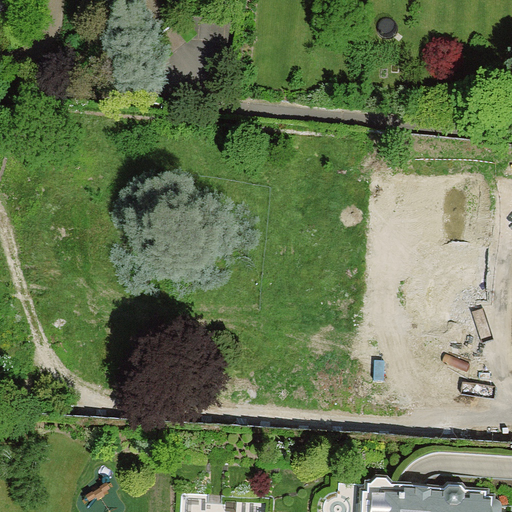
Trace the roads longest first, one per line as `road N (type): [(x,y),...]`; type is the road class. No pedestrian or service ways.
road 1 (track): [(0,219),(36,330),(65,384),(79,393),(127,406),(412,420)]
road 2 (residential): [(511,133),(227,106)]
